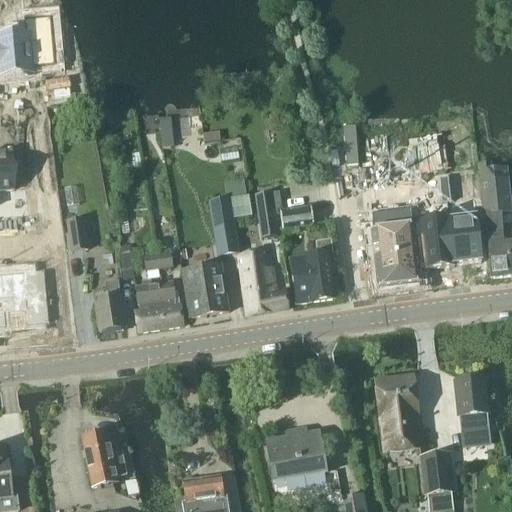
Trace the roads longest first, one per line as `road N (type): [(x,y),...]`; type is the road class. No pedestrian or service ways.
road 1 (secondary): [(0,372),(354,320)]
road 2 (secondary): [(511,300),(354,320)]
